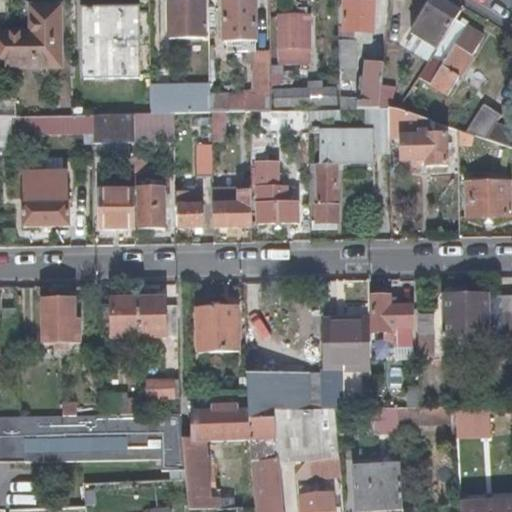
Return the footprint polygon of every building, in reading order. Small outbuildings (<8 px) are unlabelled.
[(284,11),(283,0),(270,0),(271,19),(280,18),(284,11)] [(460,15),(445,6),(442,6),(433,1),(423,17),(449,33),(456,22),(460,15)] [(378,31),(377,3),(346,3),(347,24),(346,33),(354,33),(365,33),(366,38),(375,37),(375,31),(378,31)] [(257,45),(257,5),(225,6),(226,45),(257,45)] [(206,40),(205,6),(193,6),(183,7),(170,7),(171,40),(187,40),(188,43),(189,45),(202,45),(201,40),(206,40)] [(0,71),(61,69),(60,10),(32,10),(32,22),(33,36),(13,37),(0,37),(0,71)] [(32,22),(32,10),(23,10),(23,22),(32,22)] [(312,47),(312,19),(307,19),(300,19),(300,11),(284,11),(280,18),(281,36),(281,51),(281,65),(312,64),(312,47)] [(140,81),(139,13),(84,13),(86,82),(140,81)] [(449,33),(423,17),(413,35),(419,39),(428,44),(438,51),(449,33)] [(449,97),(483,39),(456,22),(449,33),(438,51),(420,79),(449,97)] [(358,71),(358,43),(354,42),(354,33),(346,33),(347,24),(341,24),(341,83),(350,83),(355,82),(355,71),(358,71)] [(0,37),(13,37),(12,27),(0,26),(0,37)] [(386,66),(387,54),(371,52),(369,65),(386,66)] [(365,105),(369,65),(365,64),(360,101),(360,105),(365,105)] [(381,111),(386,66),(369,65),(365,105),(360,105),(360,101),(350,101),(342,101),(342,112),(381,111)] [(350,101),(350,83),(341,83),(342,101),(350,101)] [(339,107),(338,92),(278,95),(278,110),(339,107)] [(176,115),(176,103),(175,94),(152,94),(153,115),(176,115)] [(273,114),(272,95),(247,96),(247,113),(253,114),(273,114)] [(228,114),(228,101),(213,101),(214,102),(214,114),(228,114)] [(214,114),(214,102),(176,103),(176,115),(214,114)] [(489,142),(501,123),(504,118),(484,106),(467,134),(479,138),(489,142)] [(434,139),(434,123),(400,111),(390,111),(391,140),(404,140),(434,139)] [(311,142),(311,122),(310,113),(291,113),(291,124),(301,124),(301,142),(311,142)] [(334,121),(334,113),(310,113),(311,122),(334,121)] [(177,142),(176,115),(153,115),(135,116),(136,139),(136,144),(177,142)] [(94,130),(94,116),(77,117),(44,117),(44,130),(75,129),(94,130)] [(136,139),(135,116),(94,116),(94,130),(94,140),(136,139)] [(44,130),(44,117),(8,118),(9,130),(44,130)] [(0,148),(9,149),(9,130),(8,118),(0,118),(0,148)] [(511,147),(511,130),(501,123),(489,142),(510,150),(511,147)] [(476,142),(479,138),(467,134),(461,132),(462,148),(474,147),(477,144),(476,142)] [(375,168),(375,137),(326,137),(326,167),(321,168),(321,175),(321,205),(317,205),(318,229),(322,231),(341,231),(340,168),(375,168)] [(450,168),(449,138),(434,139),(404,140),(405,169),(450,168)] [(215,178),(215,147),(199,148),(200,178),(215,178)] [(146,191),(146,180),(136,179),(137,192),(139,192),(146,191)] [(511,218),(511,194),(511,185),(492,185),(492,180),(469,180),(470,220),(511,218)] [(49,205),(49,187),(24,188),(24,206),(49,205)] [(284,205),(284,196),(284,190),(259,190),(259,206),(284,205)] [(168,231),(168,193),(166,191),(146,191),(139,192),(140,231),(168,231)] [(254,230),(254,192),(248,192),(241,193),(241,207),(229,208),(229,230),(254,230)] [(241,207),(241,193),(216,194),(216,208),(229,208),(241,207)] [(137,215),(137,195),(99,196),(100,232),(137,231),(137,215)] [(297,205),(296,195),(290,196),(284,196),(284,205),(297,205)] [(192,208),(192,197),(187,197),(179,197),(180,208),(192,208)] [(85,228),(85,202),(69,202),(69,205),(70,228),(85,228)] [(70,228),(69,205),(49,205),(24,206),(24,230),(70,228)] [(300,225),(300,205),(297,205),(284,205),(259,206),(259,225),(261,226),(300,225)] [(205,231),(204,208),(192,208),(180,208),(180,232),(205,231)] [(229,230),(229,208),(216,208),(216,231),(229,230)] [(414,329),(414,308),(392,308),(392,298),(371,299),(372,321),(373,334),(388,334),(388,340),(398,340),(399,329),(414,329)] [(511,298),(448,300),(448,341),(511,340),(511,298)] [(140,339),(139,301),(113,302),(114,309),(115,339),(140,339)] [(167,338),(166,307),(167,301),(139,301),(140,339),(167,338)] [(85,345),(84,324),(77,324),(77,303),(45,304),(46,346),(59,346),(66,346),(85,345)] [(180,337),(179,307),(166,307),(167,338),(180,337)] [(115,339),(114,309),(102,309),(104,340),(115,339)] [(20,340),(19,310),(5,310),(6,340),(20,340)] [(242,351),(240,310),(224,310),(214,310),(200,311),(201,353),(242,351)] [(435,337),(435,315),(419,316),(421,338),(435,337)] [(373,368),(373,334),(372,321),(345,321),(326,323),(326,325),(326,368),(329,370),(373,368)] [(435,357),(435,337),(421,338),(421,357),(435,357)] [(67,353),(66,346),(59,346),(59,354),(67,353)] [(182,381),(181,357),(172,358),(173,381),(176,382),(182,381)] [(276,385),(276,377),(250,377),(250,385),(276,385)] [(313,412),(312,377),(276,377),(276,385),(275,413),(313,412)] [(177,400),(176,382),(173,381),(150,383),(150,401),(177,400)] [(275,413),(276,385),(250,385),(251,414),(275,413)] [(421,410),(421,388),(410,388),(411,410),(421,410)] [(340,412),(339,394),(323,394),(323,412),(335,412),(340,412)] [(143,416),(143,401),(127,402),(127,416),(143,416)] [(79,417),(79,404),(67,404),(67,417),(79,417)] [(252,441),(251,414),(240,414),(240,409),(220,409),(221,413),(196,415),(196,441),(196,443),(206,443),(252,441)] [(458,425),(457,409),(421,410),(411,410),(400,411),(400,427),(458,425)] [(400,427),(400,411),(380,412),(381,435),(401,434),(400,427)] [(341,461),(335,412),(323,412),(313,412),(275,413),(278,440),(280,463),(280,466),(306,464),(313,463),(336,462),(341,461)] [(278,440),(275,413),(251,414),(252,441),(278,440)] [(185,441),(182,415),(143,416),(127,416),(106,417),(81,417),(84,463),(164,462),(165,474),(187,471),(185,441)] [(84,463),(81,417),(79,417),(67,417),(23,418),(5,419),(9,464),(84,463)] [(0,464),(9,464),(5,419),(0,419),(0,464)] [(209,478),(206,443),(196,443),(196,441),(185,441),(187,471),(189,481),(191,511),(222,511),(221,501),(211,501),(209,478)] [(338,484),(336,462),(313,463),(315,486),(338,484)] [(285,511),(280,466),(280,463),(259,466),(263,511),(285,511)] [(405,511),(403,468),(356,471),(358,511),(405,511)] [(300,489),(299,497),(330,499),(330,490),(300,489)]
